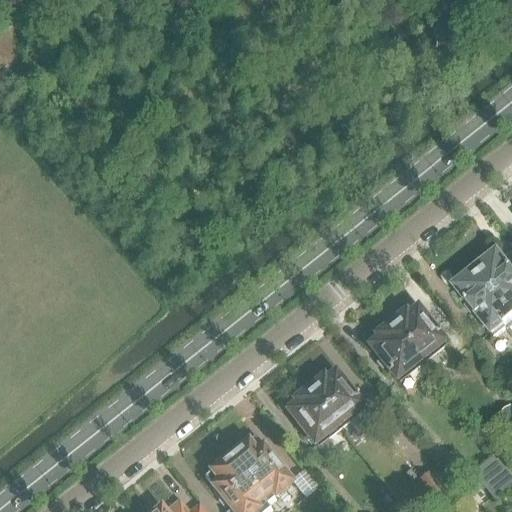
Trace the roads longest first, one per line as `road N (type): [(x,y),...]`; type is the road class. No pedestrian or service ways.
road 1 (tertiary): [(0,510),(511,104)]
road 2 (residential): [(59,511),(511,154)]
